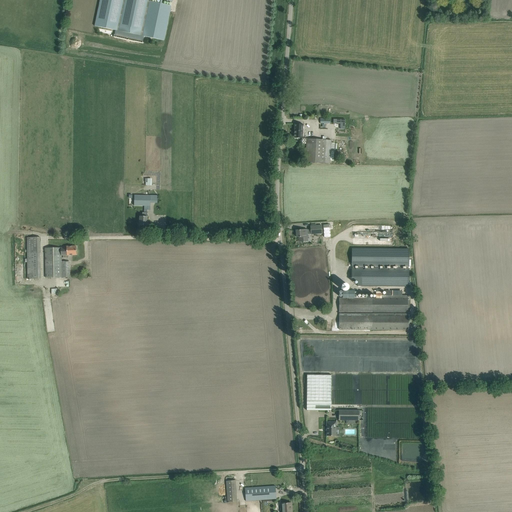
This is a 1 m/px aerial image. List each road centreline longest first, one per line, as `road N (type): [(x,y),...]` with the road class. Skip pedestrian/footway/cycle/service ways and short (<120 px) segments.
road 1 (unclassified): [(306,511),(277,201),(291,0)]
road 2 (unknown): [(280,243),(88,239),(84,259)]
